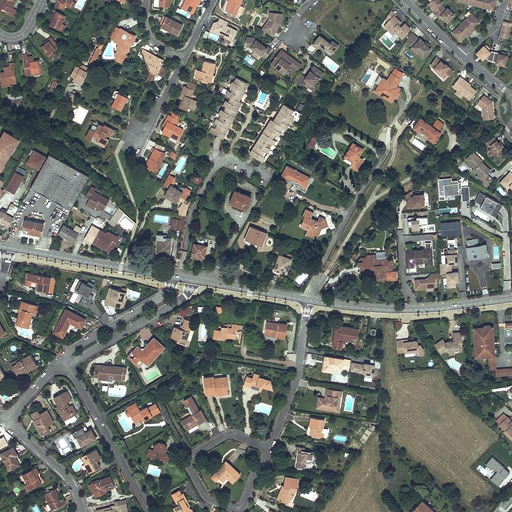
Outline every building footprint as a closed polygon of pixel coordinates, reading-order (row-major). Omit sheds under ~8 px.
[(15,3),(16,0),(0,0),(0,10),(1,11),(2,9),(7,11),(6,13),(12,16),(15,10),(12,9),(10,8),(13,2),(15,3)] [(60,0),(60,1),(58,0),(55,5),(64,10),(66,5),(71,7),(74,2),(72,1),(72,0),(60,0)] [(198,4),(200,0),(185,0),(182,7),(190,11),(195,2),(198,4)] [(237,14),(241,0),(229,0),(229,1),(232,3),(231,5),(230,4),(227,11),(237,14)] [(440,4),(442,2),(439,0),(431,0),(429,3),(432,6),(435,9),(434,11),(437,13),(443,7),(440,4)] [(456,0),(457,1),(493,10),(495,0),(456,0)] [(198,4),(195,2),(190,11),(194,13),(198,4)] [(444,18),(447,22),(454,15),(448,8),(446,10),(443,7),(437,13),(440,16),(441,15),(444,18)] [(390,22),(386,26),(392,32),(395,28),(397,31),(396,32),(402,38),(407,34),(406,33),(410,29),(405,23),(401,27),(399,25),(401,22),(395,16),(390,11),(385,19),(386,20),(389,20),(390,22)] [(64,16),(56,12),(52,21),(50,24),(61,30),(63,25),(62,24),(64,20),(62,20),(64,16)] [(282,13),(270,12),(269,18),(263,28),(273,35),(278,28),(277,27),(278,25),(280,25),(282,23),(282,13)] [(480,22),(471,14),(453,33),(461,41),(465,37),(464,36),(466,33),(467,34),(468,36),(475,29),(473,28),(472,27),(475,24),(476,26),(480,22)] [(178,35),(183,25),(166,17),(162,25),(171,30),(170,31),(178,35)] [(228,22),(220,18),(217,24),(214,23),(210,30),(218,34),(221,33),(225,35),(224,37),(231,40),(230,43),(232,44),(234,41),(232,40),(236,31),(226,26),(228,22)] [(114,41),(121,29),(117,26),(111,39),(114,41)] [(122,37),(125,31),(121,29),(114,41),(117,42),(118,42),(118,45),(117,48),(118,52),(115,53),(116,57),(118,58),(117,60),(122,63),(124,58),(127,58),(127,54),(130,53),(128,46),(134,44),(133,41),(134,39),(132,38),(133,35),(129,33),(126,37),(125,38),(122,37)] [(406,41),(409,43),(416,36),(412,32),(406,41)] [(338,45),(333,41),(331,43),(321,36),(318,39),(318,38),(312,45),(317,49),(318,47),(320,45),(326,50),(327,49),(332,53),(338,45)] [(423,57),(431,49),(428,46),(425,43),(420,38),(420,39),(416,36),(409,43),(413,47),(418,52),(423,57)] [(261,55),(265,58),(272,49),(268,46),(267,48),(254,37),(247,37),(245,41),(245,47),(251,47),(255,51),(261,55)] [(58,45),(52,38),(44,45),(41,47),(49,56),(53,53),(52,52),(56,49),(55,48),(58,45)] [(90,62),(93,64),(103,45),(99,43),(98,45),(100,45),(98,48),(97,48),(90,62)] [(485,47),(484,46),(477,52),(478,52),(481,55),(480,56),(483,59),(485,57),(489,60),(492,61),(495,52),(491,51),(490,52),(488,50),(485,47)] [(285,52),(281,49),(273,60),(277,63),(275,66),(284,73),(291,65),(295,68),(298,70),(302,65),(288,54),(286,56),(284,54),(285,52)] [(499,53),(495,52),(492,61),(496,62),(496,63),(500,64),(501,63),(505,64),(507,56),(506,55),(501,54),(499,53)] [(150,54),(145,56),(147,62),(151,64),(150,67),(152,70),(149,75),(149,76),(150,80),(154,79),(155,76),(158,78),(159,75),(162,76),(164,76),(166,73),(165,70),(162,69),(161,65),(158,64),(159,61),(157,60),(158,58),(156,56),(151,57),(150,54)] [(33,75),(41,74),(39,60),(34,61),(34,62),(32,62),(32,57),(28,57),(27,55),(23,55),(24,64),(26,63),(26,67),(25,67),(26,74),(33,73),(33,75)] [(437,57),(431,65),(444,78),(448,74),(449,76),(454,72),(445,63),(444,64),(437,57)] [(213,75),(215,63),(204,61),(202,71),(198,70),(196,79),(206,81),(208,74),(213,75)] [(5,72),(0,72),(0,74),(2,86),(11,85),(10,83),(17,82),(16,76),(14,76),(14,72),(15,72),(14,63),(10,64),(10,67),(6,67),(6,73),(5,73),(5,72)] [(85,71),(76,66),(71,75),(80,80),(85,71)] [(306,77),(301,73),(295,81),(301,85),(302,83),(310,88),(313,84),(314,85),(319,77),(320,78),(324,73),(314,66),(311,71),(311,72),(310,73),(310,72),(309,72),(308,72),(308,73),(308,74),(306,77)] [(375,90),(378,91),(377,93),(388,100),(389,98),(393,100),(398,91),(394,88),(396,85),(401,79),(391,73),(387,79),(383,77),(375,90)] [(48,93),(52,95),(58,83),(57,82),(58,79),(54,77),(53,81),(54,81),(49,90),(48,89),(47,91),(49,91),(48,93)] [(212,126),(210,130),(223,137),(242,102),(239,101),(248,83),(237,77),(234,82),(232,80),(230,85),(232,86),(230,90),(228,89),(226,94),(230,96),(228,101),(226,99),(223,104),(225,105),(223,109),(221,108),(219,113),(221,114),(219,118),(216,117),(214,122),(216,123),(214,127),(212,126)] [(460,77),(453,86),(458,90),(464,95),(470,99),(477,91),(470,86),(468,84),(469,83),(460,77)] [(183,100),(179,109),(185,112),(187,107),(191,110),(196,101),(190,98),(194,91),(196,91),(199,86),(190,81),(187,87),(185,86),(180,95),(184,98),(183,100)] [(128,98),(119,93),(112,106),(121,111),(128,98)] [(484,95),(477,103),(482,107),(483,119),(494,118),(492,102),(484,95)] [(271,118),(250,152),(263,161),(265,156),(264,155),(266,151),(268,152),(271,148),(269,147),(271,143),(273,144),(276,140),(274,139),(276,134),(278,136),(281,131),(279,130),(282,126),(286,128),(289,124),(287,123),(289,119),(291,120),(294,116),(292,114),(295,110),(284,103),(273,120),(271,118)] [(72,121),(83,124),(87,110),(76,106),(72,121)] [(180,116),(173,112),(171,117),(178,120),(180,116)] [(175,126),(178,120),(171,117),(168,115),(165,121),(168,122),(165,127),(162,132),(177,140),(183,130),(175,126)] [(432,126),(420,117),(413,127),(418,131),(420,129),(430,136),(429,139),(434,142),(441,132),(432,126)] [(432,126),(441,132),(443,129),(441,128),(444,125),(436,119),(432,126)] [(103,127),(94,122),(86,138),(90,141),(93,136),(97,138),(96,140),(106,145),(109,139),(106,138),(105,137),(107,133),(108,134),(113,136),(115,131),(104,125),(103,127)] [(19,139),(6,131),(0,140),(0,166),(2,167),(3,167),(4,165),(9,157),(8,156),(9,153),(11,154),(16,146),(15,145),(19,139)] [(312,137),(310,141),(314,144),(315,142),(321,138),(319,134),(312,137)] [(494,137),(486,143),(489,146),(490,145),(495,151),(494,155),(501,156),(502,151),(506,149),(501,143),(500,145),(499,143),(494,137)] [(364,149),(353,143),(345,157),(355,163),(352,167),(357,170),(363,159),(359,156),(364,149)] [(165,153),(153,147),(151,152),(153,152),(149,159),(150,160),(147,167),(153,171),(153,170),(157,172),(162,161),(161,161),(165,153)] [(171,151),(168,157),(176,160),(178,155),(171,151)] [(47,158),(37,152),(34,157),(31,155),(26,164),(40,171),(47,158)] [(473,152),(466,159),(475,168),(474,169),(478,173),(481,176),(482,179),(481,180),(486,186),(492,180),(487,174),(486,171),(489,169),(481,162),(482,161),(473,152)] [(89,176),(50,154),(47,158),(40,171),(31,188),(70,210),(89,176)] [(294,169),(287,166),(281,176),(305,188),(309,182),(307,180),(309,177),(299,172),(298,173),(294,171),(294,169)] [(18,167),(16,172),(24,177),(26,172),(18,167)] [(24,177),(16,172),(6,190),(14,194),(24,177)] [(197,173),(192,179),(197,184),(202,178),(197,173)] [(511,174),(510,173),(501,182),(504,185),(506,184),(508,184),(510,186),(511,187),(511,174)] [(452,177),(438,178),(440,199),(445,199),(445,195),(459,193),(459,188),(461,188),(461,193),(462,193),(463,201),(470,200),(469,186),(462,186),(461,182),(458,182),(458,180),(452,180),(452,177)] [(179,199),(183,202),(184,202),(187,195),(183,192),(183,191),(171,184),(164,194),(176,202),(179,199)] [(95,189),(91,187),(85,197),(89,199),(88,203),(96,207),(103,212),(109,201),(94,192),(95,189)] [(235,190),(230,202),(246,209),(251,197),(235,190)] [(414,194),(412,190),(406,194),(408,198),(408,199),(409,206),(425,205),(424,193),(414,194)] [(480,192),(475,200),(482,204),(483,202),(487,204),(485,207),(492,211),(490,213),(496,216),(502,204),(480,192)] [(487,204),(483,202),(482,204),(480,207),(491,212),(492,211),(485,207),(487,204)] [(187,209),(180,206),(178,214),(186,215),(187,209)] [(306,215),(300,225),(308,229),(318,234),(321,228),(326,219),(320,216),(318,221),(310,217),(313,212),(305,208),(303,214),(306,215)] [(427,210),(418,211),(418,216),(417,216),(417,219),(414,219),(414,216),(409,217),(408,218),(408,226),(413,226),(413,229),(419,228),(419,222),(428,222),(427,210)] [(7,214),(1,211),(0,212),(0,222),(8,227),(14,218),(7,214)] [(387,213),(381,221),(383,223),(390,215),(387,213)] [(109,224),(113,227),(120,217),(116,214),(109,224)] [(174,218),(171,228),(179,230),(180,226),(184,226),(186,217),(179,215),(178,219),(174,218)] [(106,226),(94,219),(92,223),(93,223),(103,230),(106,226)] [(43,224),(25,220),(24,228),(28,229),(28,232),(41,235),(43,224)] [(461,221),(441,222),(442,235),(462,233),(461,221)] [(116,243),(119,238),(108,232),(107,234),(102,231),(103,230),(93,223),(92,223),(84,239),(85,239),(109,252),(111,247),(114,242),(116,243)] [(63,226),(58,234),(69,240),(70,239),(74,242),(78,234),(63,226)] [(267,233),(250,226),(246,237),(258,243),(257,244),(262,246),(267,233)] [(308,229),(306,234),(316,239),(318,234),(308,229)] [(220,233),(207,231),(205,238),(218,241),(220,233)] [(166,240),(157,240),(157,252),(164,252),(164,251),(171,251),(171,238),(167,237),(166,240)] [(479,245),(477,239),(468,241),(469,247),(467,247),(469,258),(479,257),(479,255),(482,255),(482,256),(488,255),(486,244),(479,245)] [(426,248),(417,249),(418,262),(426,262),(426,266),(432,265),(431,242),(425,243),(426,248)] [(206,246),(194,244),(192,256),(197,257),(198,256),(204,257),(206,246)] [(411,244),(406,244),(407,267),(414,266),(413,262),(418,262),(417,249),(412,249),(411,244)] [(456,250),(448,250),(449,255),(445,255),(446,264),(440,264),(440,267),(441,272),(441,274),(447,273),(448,287),(456,287),(456,282),(459,281),(458,272),(452,273),(451,264),(457,263),(456,250)] [(377,254),(369,254),(369,256),(362,257),(359,258),(359,260),(357,260),(358,265),(363,265),(363,270),(375,270),(375,273),(378,272),(378,277),(387,276),(393,275),(392,259),(386,260),(386,257),(377,258),(377,254)] [(282,270),(287,272),(292,259),(280,255),(275,268),(275,269),(281,272),(282,270)] [(27,272),(26,279),(38,281),(36,290),(48,292),(50,276),(27,272)] [(435,288),(435,279),(440,279),(440,274),(431,274),(431,279),(414,280),(415,290),(425,289),(425,288),(435,288)] [(87,284),(79,281),(75,289),(85,294),(80,304),(87,308),(90,301),(91,301),(94,295),(89,293),(92,287),(93,287),(94,284),(88,281),(87,284)] [(122,290),(110,287),(105,303),(121,307),(127,288),(122,287),(122,290)] [(19,314),(16,325),(28,328),(31,318),(28,317),(28,314),(32,315),(35,316),(38,306),(23,301),(20,310),(21,310),(23,311),(22,315),(19,314)] [(177,312),(183,317),(191,307),(187,304),(183,309),(181,307),(177,312)] [(86,318),(65,309),(54,334),(62,338),(69,321),(82,327),(86,318)] [(175,326),(171,336),(178,339),(177,339),(185,342),(186,340),(192,320),(185,318),(183,325),(181,329),(180,328),(175,326)] [(267,322),(265,333),(276,335),(276,336),(285,338),(287,325),(267,322)] [(215,329),(213,338),(220,339),(220,337),(225,338),(226,338),(226,337),(227,335),(234,336),(235,328),(232,328),(227,327),(228,325),(223,324),(223,326),(222,326),(221,330),(215,329)] [(491,325),(485,325),(485,327),(479,327),(479,332),(475,332),(476,346),(478,346),(478,357),(483,357),(488,356),(489,356),(496,356),(494,337),(492,337),(491,327),(491,325)] [(335,330),(333,347),(341,349),(343,342),(338,341),(339,337),(352,339),(352,340),(356,341),(359,329),(340,326),(339,331),(335,330)] [(463,346),(462,332),(454,332),(454,339),(454,340),(448,341),(446,341),(444,338),(436,344),(442,353),(446,350),(450,350),(450,351),(455,351),(455,349),(460,349),(459,346),(463,346)] [(138,346),(132,352),(136,355),(133,359),(137,363),(140,359),(142,359),(148,364),(163,347),(154,339),(145,349),(142,349),(138,346)] [(396,341),(397,353),(405,352),(418,350),(418,352),(419,356),(424,355),(423,350),(419,345),(418,345),(418,342),(416,340),(408,341),(404,342),(403,340),(396,341)] [(17,363),(12,366),(17,375),(24,371),(24,369),(26,368),(27,371),(37,366),(31,354),(21,360),(16,362),(17,363)] [(326,356),(323,370),(330,371),(330,367),(334,368),(342,369),(344,359),(326,356)] [(20,358),(10,363),(12,366),(17,363),(16,362),(21,360),(20,358)] [(380,360),(371,358),(370,364),(365,363),(364,365),(359,364),(358,372),(365,373),(364,376),(372,378),(374,367),(380,368),(380,360)] [(350,360),(344,359),(342,369),(349,370),(350,360)] [(359,364),(351,362),(350,370),(358,372),(359,364)] [(100,365),(98,377),(110,378),(110,376),(113,376),(113,379),(122,380),(123,368),(115,367),(115,368),(112,368),(112,366),(100,365)] [(246,376),(244,386),(255,389),(256,385),(263,387),(273,391),(271,381),(266,379),(263,382),(258,380),(259,377),(259,375),(254,373),(252,380),(250,379),(250,377),(246,376)] [(215,376),(204,377),(206,394),(216,393),(216,392),(218,392),(218,395),(229,394),(227,377),(215,378),(215,376)] [(319,397),(317,408),(338,412),(339,405),(336,405),(337,396),(340,397),(341,391),(327,388),(326,396),(328,396),(328,399),(325,398),(319,397)] [(67,391),(54,397),(59,405),(56,407),(64,420),(68,418),(67,415),(74,410),(71,405),(69,406),(68,406),(65,402),(67,401),(71,399),(67,391)] [(191,396),(184,400),(188,407),(190,405),(194,413),(182,420),(186,427),(190,425),(190,426),(198,422),(199,424),(207,419),(201,409),(199,410),(191,396)] [(73,404),(71,405),(74,410),(67,415),(68,418),(78,413),(73,404)] [(138,406),(128,411),(131,415),(135,423),(140,420),(144,418),(145,420),(152,416),(151,415),(155,413),(156,414),(160,411),(156,404),(148,408),(148,407),(141,410),(138,406)] [(37,410),(32,413),(34,417),(36,416),(37,418),(36,419),(34,420),(40,431),(42,430),(45,433),(50,430),(47,425),(53,422),(46,410),(40,413),(39,414),(37,410)] [(504,412),(496,420),(500,424),(507,416),(504,412)] [(511,420),(507,416),(500,424),(506,430),(507,430),(511,434),(511,420)] [(311,417),(310,425),(312,426),(314,426),(313,429),(312,428),(310,435),(321,436),(322,427),(323,428),(325,419),(311,417)] [(128,426),(124,418),(120,420),(124,428),(128,426)] [(190,425),(186,427),(187,430),(199,424),(198,422),(190,426),(190,425)] [(83,427),(72,433),(75,439),(77,437),(82,446),(96,438),(91,429),(88,431),(86,432),(83,427)] [(150,449),(148,455),(168,461),(170,454),(165,452),(167,447),(164,443),(159,442),(155,444),(154,450),(150,449)] [(14,447),(1,454),(3,458),(4,457),(10,469),(20,464),(16,457),(15,458),(14,456),(15,455),(17,454),(14,447)] [(313,460),(314,454),(304,452),(305,448),(295,447),(294,454),(297,455),(294,467),(312,471),(314,464),(311,464),(312,460),(313,460)] [(96,448),(82,456),(84,460),(85,459),(87,462),(86,463),(91,471),(96,468),(93,462),(96,460),(101,458),(96,448)] [(492,457),(485,464),(491,469),(492,467),(497,471),(490,479),(498,486),(509,472),(504,468),(504,467),(492,457)] [(226,460),(211,477),(215,481),(219,477),(221,479),(225,475),(233,482),(241,474),(226,460)] [(28,484),(25,486),(28,491),(42,483),(38,478),(37,478),(35,475),(36,474),(39,472),(37,467),(23,474),(28,484)] [(109,476),(90,484),(92,489),(93,493),(102,490),(101,489),(103,488),(104,490),(114,486),(109,476)] [(281,489),(277,499),(288,503),(290,497),(292,497),(295,491),(295,487),(297,487),(298,487),(299,478),(285,476),(283,487),(284,487),(283,490),(281,489)] [(102,490),(93,493),(95,497),(105,492),(104,490),(103,488),(101,489),(102,490)] [(55,489),(45,494),(49,502),(53,509),(66,503),(63,498),(60,499),(55,489)] [(178,490),(172,493),(177,503),(179,502),(180,505),(175,507),(177,511),(176,511),(191,511),(193,509),(189,507),(189,506),(186,501),(188,501),(189,500),(184,492),(182,493),(180,494),(178,490)] [(413,511),(414,511),(432,511),(433,511),(422,500),(421,500),(412,510),(413,511)]
